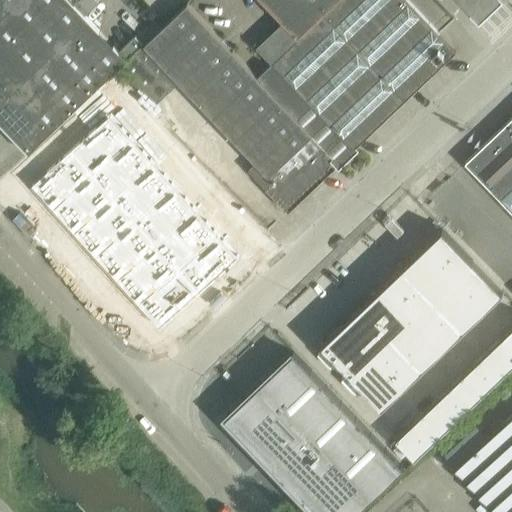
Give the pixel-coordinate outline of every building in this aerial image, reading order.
[(0,0),(0,121),(29,151),(127,58),(144,42),(137,35),(136,34),(119,50),(84,14),(74,3),(77,0),(0,0)] [(179,80),(252,158),(256,161),(249,168),(289,210),(456,50),(408,0),(263,0),(283,20),(257,46),(272,62),(258,76),(187,2),(122,64),(157,101),(179,80)] [(465,0),(471,6),(472,6),(477,11),(489,0),(465,0)] [(139,33),(147,40),(161,25),(153,18),(139,33)] [(111,111),(71,147),(93,171),(133,136),(111,111)] [(511,117),(466,161),(511,209),(511,117)] [(133,136),(93,171),(114,195),(154,159),(133,136)] [(71,147),(31,183),(53,207),(93,171),(71,147)] [(154,159),(114,195),(136,219),(176,183),(154,159)] [(93,171),(53,207),(74,231),(114,195),(93,171)] [(176,183),(136,219),(157,243),(197,207),(176,183)] [(114,195),(74,231),(96,255),(136,219),(114,195)] [(197,207),(157,243),(178,267),(218,231),(197,207)] [(136,219),(96,255),(117,279),(157,243),(136,219)] [(422,246),(453,278),(473,258),(443,226),(422,246)] [(218,231),(178,267),(201,291),(241,255),(218,231)] [(157,243),(117,279),(139,303),(178,267),(157,243)] [(402,265),(433,297),(453,278),(422,246),(402,265)] [(504,290),(473,258),(453,278),(483,309),(504,290)] [(402,265),(382,284),(412,316),(433,297),(402,265)] [(178,267),(139,303),(161,327),(201,291),(178,267)] [(453,278),(433,297),(463,329),(483,309),(453,278)] [(362,304),(392,335),(412,316),(382,284),(362,304)] [(443,348),(463,329),(433,297),(412,316),(443,348)] [(372,355),(392,335),(362,304),(341,323),(372,355)] [(443,348),(412,316),(392,335),(423,367),(443,348)] [(341,323),(321,342),(352,374),(372,355),(341,323)] [(511,326),(500,338),(511,350),(511,326)] [(372,355),(402,387),(423,367),(392,335),(372,355)] [(506,371),(511,365),(511,350),(500,338),(487,351),(506,371)] [(246,402),(231,416),(275,463),(272,465),(316,511),(355,511),(403,466),(294,351),(243,399),(246,402)] [(474,363),(493,383),(506,371),(487,351),(474,363)] [(382,406),(402,387),(372,355),(352,374),(382,406)] [(461,375),(480,396),(493,383),(474,363),(461,375)] [(461,375),(448,388),(467,408),(480,396),(461,375)] [(454,421),(467,408),(448,388),(435,400),(454,421)] [(422,413),(441,433),(454,421),(435,400),(422,413)] [(441,433),(422,413),(409,425),(428,445),(441,433)] [(511,511),(511,414),(456,465),(497,511),(511,511)] [(428,445),(409,425),(396,438),(415,458),(428,445)]
